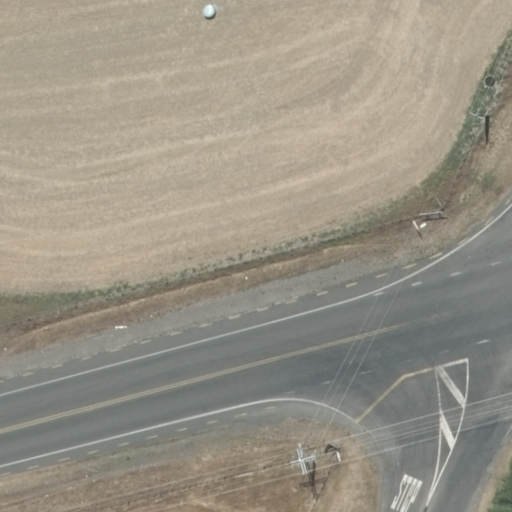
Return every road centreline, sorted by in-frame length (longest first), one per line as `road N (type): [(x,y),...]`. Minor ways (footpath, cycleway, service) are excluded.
road 1 (trunk): [(0,439),(456,318)]
road 2 (unclassified): [(424,511),(468,406),(456,318)]
